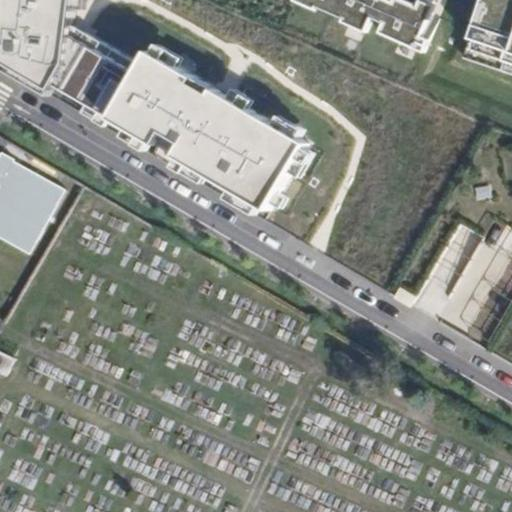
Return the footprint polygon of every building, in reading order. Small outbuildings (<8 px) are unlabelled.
[(0,0),(0,67),(284,233),(320,162),(239,115),(77,27),(78,0),(0,0)] [(313,0),(321,4),(319,10),(346,22),(345,24),(369,34),(375,21),(386,26),(383,35),(427,54),(441,21),(435,17),(436,15),(401,0),(398,0),(396,4),(386,0),(313,0)] [(511,0),(485,0),(466,60),(511,75),(511,0)] [(385,84),(380,95),(404,108),(410,97),(385,84)] [(17,159),(3,152),(0,158),(0,236),(32,254),(68,190),(16,161),(17,159)] [(413,170),(380,253),(412,265),(444,182),(413,170)] [(18,360),(0,351),(0,371),(10,377),(18,360)]
